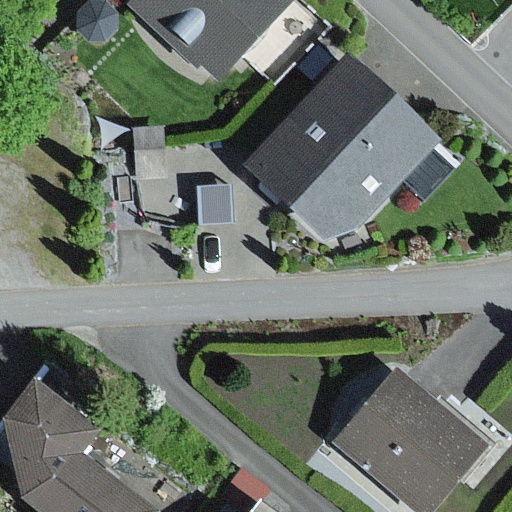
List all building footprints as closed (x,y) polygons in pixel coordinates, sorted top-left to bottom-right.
[(128,0),(121,8),(192,74),(197,68),(215,84),(290,4),(286,0),(128,0)] [(341,60),(233,170),(315,249),(358,233),(436,152),(341,60)] [(162,130),(130,133),(134,183),(166,181),(162,130)] [(228,190),(194,192),(196,231),(214,230),(230,229),(228,190)] [(436,511),(485,454),(389,375),(330,446),(408,511),(436,511)] [(89,436),(26,388),(0,421),(0,451),(15,505),(24,511),(133,511),(68,463),(89,436)] [(239,474),(222,498),(242,511),(245,511),(261,490),(239,474)]
